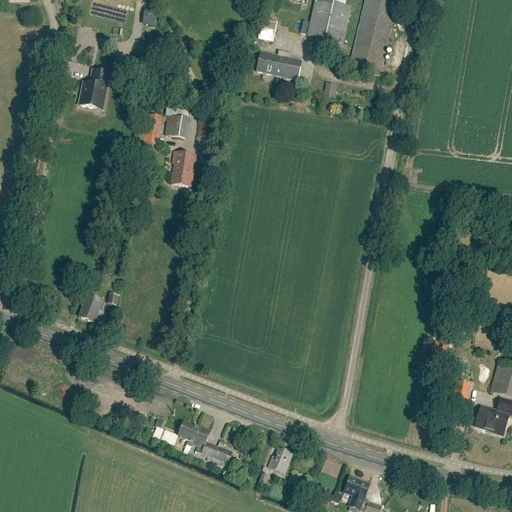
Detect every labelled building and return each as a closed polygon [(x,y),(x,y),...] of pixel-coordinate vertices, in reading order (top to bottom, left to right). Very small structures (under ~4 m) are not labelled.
[(280,0),(279,10),(299,13),(299,8),(306,10),(308,0),(289,0),(290,1),(286,0),(280,0)] [(343,44),(351,9),(315,0),(307,36),(343,44)] [(381,71),(397,0),(365,0),(350,64),(381,71)] [(154,28),(156,13),(146,11),(143,25),(154,28)] [(276,23),(262,20),(257,40),(272,43),(276,23)] [(260,53),(256,73),(277,77),(282,53),(279,52),(278,57),(260,53)] [(289,60),(290,55),(282,53),(277,77),(298,82),(302,62),(289,60)] [(140,69),(141,60),(127,57),(125,66),(140,69)] [(95,110),(102,111),(104,98),(109,74),(93,71),(90,85),(84,83),(83,85),(82,86),(81,88),(82,90),(79,107),(95,110)] [(336,86),(326,84),(323,98),(334,100),(336,86)] [(158,135),(161,117),(145,114),(143,122),(148,123),(147,133),(141,132),(139,142),(143,143),(143,145),(156,147),(158,135)] [(187,140),(190,120),(168,116),(164,137),(187,140)] [(212,141),(216,118),(201,116),(198,139),(212,141)] [(191,188),(195,157),(174,154),(172,165),(175,165),(171,186),(191,188)] [(85,297),(86,295),(86,296),(89,288),(80,285),(76,294),(85,297)] [(105,303),(86,296),(86,295),(85,297),(81,306),(83,307),(79,319),(94,325),(99,312),(101,313),(105,303)] [(116,308),(118,298),(108,295),(106,305),(116,308)] [(446,361),(448,343),(432,341),(430,359),(446,361)] [(511,400),(511,366),(498,363),(490,394),(511,400)] [(466,406),(471,384),(456,381),(452,403),(466,406)] [(511,417),(511,403),(500,400),(496,413),(481,408),(480,408),(475,428),(491,433),(491,434),(503,437),(509,417),(511,417)] [(203,450),(206,444),(211,432),(201,428),(200,430),(183,423),(178,438),(193,444),(192,446),(203,450)] [(171,448),(176,436),(167,432),(162,445),(171,448)] [(206,444),(203,450),(202,455),(227,466),(232,454),(206,444)] [(284,476),(292,456),(279,451),(275,459),(273,458),(268,470),(284,476)] [(264,489),(268,477),(261,475),(257,487),(264,489)] [(306,501),(308,497),(313,484),(291,476),(288,485),(297,488),(293,497),(297,498),(306,501)] [(364,502),(369,486),(349,479),(344,495),(353,498),(349,508),(359,511),(363,501),(364,502)] [(341,497),(334,494),(331,503),(338,506),(341,497)] [(379,511),(381,508),(368,503),(365,511),(379,511)]
